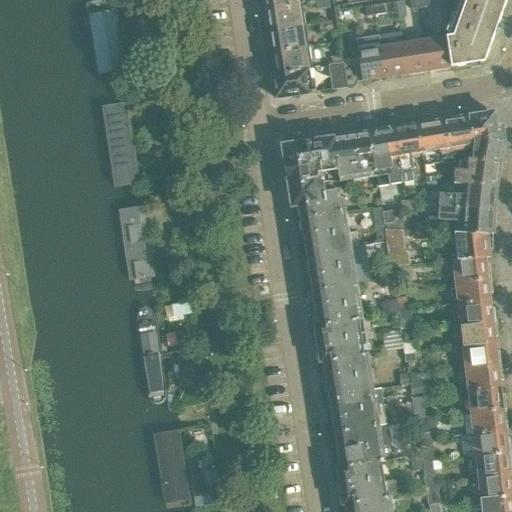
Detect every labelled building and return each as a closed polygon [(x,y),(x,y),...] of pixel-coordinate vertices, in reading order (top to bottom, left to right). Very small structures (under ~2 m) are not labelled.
[(264,3),(265,10),(302,4),(301,0),(259,0),(260,4),(264,3)] [(328,0),(316,2),(318,11),(329,10),(328,0)] [(421,8),(419,0),(412,0),(410,0),(411,10),(421,8)] [(428,0),(419,0),(421,8),(430,7),(428,0)] [(474,0),(466,0),(460,18),(496,30),(503,10),(474,0)] [(474,0),(503,10),(507,0),(474,0)] [(265,33),(269,32),(305,26),(302,4),(265,10),(267,17),(263,17),(265,33)] [(384,4),(374,6),(376,15),(385,14),(384,4)] [(376,15),(374,6),(365,7),(367,17),(376,15)] [(101,22),(107,64),(112,67),(117,66),(121,62),(115,20),(110,17),(104,18),(101,22)] [(460,18),(454,37),(489,49),(496,30),(460,18)] [(333,31),(331,22),(318,24),(320,33),(333,31)] [(266,39),(268,54),(309,48),(305,26),(269,32),(270,38),(266,39)] [(401,33),(379,36),(385,78),(408,75),(403,45),(401,33)] [(358,52),(360,68),(361,72),(362,82),(363,82),(385,78),(379,36),(356,40),(358,52)] [(449,37),(425,41),(430,71),(453,67),(449,37)] [(489,49),(454,37),(449,37),(453,67),(485,63),(489,49)] [(425,41),(403,45),(408,75),(430,71),(425,41)] [(312,47),(315,64),(328,62),(325,45),(312,47)] [(272,75),(272,76),(312,69),(309,48),(268,54),(271,69),(275,68),(275,74),(272,75)] [(332,59),(333,66),(343,65),(342,58),(332,59)] [(343,65),(333,66),(333,68),(330,69),(333,90),(346,88),(344,71),(343,65)] [(361,72),(360,68),(359,69),(344,71),(346,88),(355,87),(359,73),(361,72)] [(312,69),(272,76),(275,99),(316,92),(312,69)] [(468,159),(468,160),(501,161),(501,157),(504,141),(502,127),(496,128),(494,114),(447,121),(451,152),(473,148),(472,156),(469,156),(468,159)] [(115,123),(122,164),(127,168),(133,167),(136,162),(129,121),(125,117),(119,118),(115,123)] [(440,154),(451,152),(447,121),(418,125),(423,156),(424,166),(442,164),(440,154)] [(412,158),(423,156),(418,125),(394,129),(403,183),(415,182),(412,158)] [(378,187),(403,183),(394,129),(369,133),(376,173),(378,187)] [(338,179),(376,173),(369,133),(332,139),(337,171),(338,179)] [(321,173),(337,171),(332,139),(283,146),(289,188),(323,183),(323,180),(322,180),(321,173)] [(454,170),(453,185),(463,186),(464,185),(497,186),(501,161),(468,160),(463,159),(463,170),(454,170)] [(152,170),(154,180),(168,178),(168,177),(167,168),(152,170)] [(325,193),(323,183),(289,188),(292,207),(300,206),(302,219),(342,213),(340,199),(336,200),(335,192),(325,193)] [(439,195),(439,208),(494,210),(497,186),(464,185),(463,186),(453,185),(453,195),(439,195)] [(401,212),(382,214),(384,226),(393,225),(401,213),(411,211),(411,205),(400,207),(401,212)] [(461,222),(460,233),(493,235),(494,210),(439,208),(438,221),(461,222)] [(377,244),(387,243),(385,234),(384,226),(382,214),(381,209),(372,210),(377,244)] [(345,235),(342,213),(302,219),(308,255),(359,247),(356,233),(345,235)] [(132,227),(138,269),(143,272),(149,271),(152,266),(145,225),(141,222),(135,223),(132,227)] [(384,226),(385,234),(402,232),(400,223),(393,225),(384,226)] [(387,243),(391,269),(411,266),(409,252),(402,253),(402,232),(385,234),(387,243)] [(452,251),(453,263),(485,259),(490,258),(489,250),(493,250),(493,235),(460,233),(454,233),(456,250),(452,251)] [(359,247),(308,255),(313,290),(353,284),(370,282),(364,247),(359,247)] [(453,263),(455,283),(491,279),(489,265),(486,265),(485,259),(453,263)] [(411,266),(391,269),(393,281),(414,278),(412,266),(411,266)] [(455,283),(458,305),(490,301),(490,294),(493,294),(491,279),(455,283)] [(359,319),(353,284),(313,290),(319,326),(359,319)] [(381,303),(383,316),(398,313),(398,312),(397,304),(396,301),(381,303)] [(458,305),(460,327),(496,323),(494,308),(491,309),(490,301),(458,305)] [(407,302),(397,304),(398,312),(408,310),(407,302)] [(172,307),(174,317),(185,315),(183,305),(172,307)] [(408,310),(398,312),(398,313),(399,320),(399,321),(401,331),(411,329),(408,310)] [(398,313),(383,316),(385,323),(391,322),(399,321),(399,320),(398,313)] [(359,319),(319,326),(315,326),(321,363),(325,362),(364,356),(369,355),(363,319),(359,319)] [(147,328),(154,370),(158,373),(164,372),(168,368),(161,326),(157,323),(151,324),(147,328)] [(460,327),(463,348),(495,345),(495,337),(498,337),(496,323),(460,327)] [(386,332),(387,344),(403,343),(402,331),(386,332)] [(402,343),(404,355),(418,353),(417,341),(402,343)] [(463,348),(465,371),(501,367),(499,352),(496,352),(495,345),(463,348)] [(415,363),(414,355),(403,356),(404,364),(415,363)] [(370,391),(364,356),(325,362),(330,398),(370,391)] [(465,371),(454,372),(456,393),(468,392),(500,388),(500,381),(503,380),(501,367),(465,371)] [(401,386),(410,385),(410,383),(409,373),(400,375),(401,386)] [(425,382),(410,384),(412,395),(427,393),(425,382)] [(468,392),(470,413),(506,409),(504,395),(501,395),(500,388),(468,392)] [(380,390),(370,391),(330,398),(336,433),(375,427),(385,425),(380,390)] [(422,398),(412,399),(415,419),(416,419),(425,418),(422,398)] [(412,404),(401,406),(404,423),(415,421),(415,419),(412,404)] [(470,413),(473,435),(506,432),(505,424),(508,424),(506,409),(470,413)] [(416,419),(419,441),(430,440),(427,417),(425,418),(416,419)] [(381,463),(375,427),(336,433),(341,468),(377,462),(377,463),(381,463)] [(473,435),(475,457),(511,452),(510,438),(506,439),(506,432),(473,435)] [(165,441),(171,483),(176,486),(182,485),(185,480),(178,439),(174,436),(168,437),(165,441)] [(421,463),(434,462),(431,440),(430,440),(419,441),(418,441),(419,446),(420,456),(421,463)] [(411,448),(412,457),(420,456),(419,446),(411,448)] [(475,457),(478,479),(511,475),(510,467),(511,467),(511,459),(511,452),(475,457)] [(420,456),(412,457),(410,457),(412,472),(422,471),(421,463),(420,456)] [(380,483),(377,463),(377,462),(341,468),(337,469),(343,505),(347,504),(383,499),(382,498),(386,497),(396,496),(394,481),(380,483)] [(424,485),(435,484),(435,483),(436,483),(434,462),(421,463),(422,471),(424,485)] [(478,479),(480,500),(511,496),(511,481),(511,482),(511,475),(478,479)] [(426,506),(437,505),(435,484),(424,485),(426,506)] [(511,511),(511,496),(480,500),(481,511),(511,511)] [(388,511),(386,497),(382,498),(383,499),(347,504),(347,511),(388,511)]
